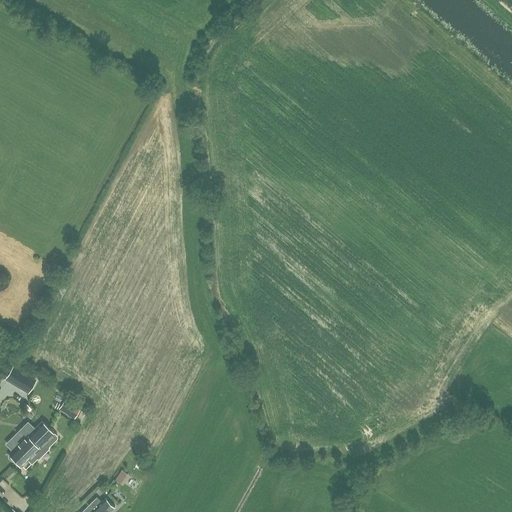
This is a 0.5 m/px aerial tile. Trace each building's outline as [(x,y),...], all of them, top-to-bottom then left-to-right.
[(14,367),(7,378),(28,391),(35,380),(14,367)] [(65,411),(70,403),(65,400),(59,408),(65,411)] [(15,459),(16,460),(28,448),(28,447),(48,426),(42,421),(28,435),(23,430),(20,430),(8,442),(8,445),(13,449),(9,453),(10,454),(9,455),(9,457),(12,460),(14,460),(15,459)] [(57,436),(48,426),(28,447),(28,448),(16,460),(22,466),(28,460),(31,463),(32,463),(37,458),(37,457),(34,454),(41,447),(40,447),(45,443),(47,446),(49,446),(57,438),(57,436)] [(118,480),(126,485),(133,474),(125,469),(118,480)] [(135,479),(131,483),(137,491),(142,487),(135,479)] [(97,497),(81,511),(108,511),(115,506),(106,497),(102,502),(97,497)]
